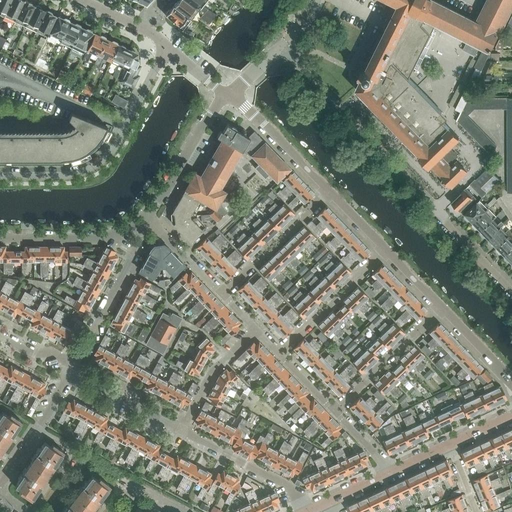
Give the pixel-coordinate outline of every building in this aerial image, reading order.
[(0,0),(0,14),(4,16),(11,0),(0,0)] [(11,0),(4,16),(14,21),(24,1),(21,0),(11,0)] [(14,21),(25,26),(35,6),(31,4),(32,3),(25,0),(24,0),(24,1),(14,21)] [(177,2),(173,7),(191,19),(198,11),(183,0),(179,0),(178,1),(177,2)] [(206,0),(186,0),(199,9),(204,13),(212,20),(216,15),(202,6),(206,0)] [(480,46),(491,52),(511,10),(511,0),(487,0),(476,23),(431,0),(387,0),(399,6),(366,71),(364,70),(363,71),(362,71),(357,69),(355,75),(359,77),(359,78),(360,78),(359,80),(361,81),(357,90),(421,155),(419,157),(429,167),(430,166),(443,179),(442,183),(445,187),(450,185),(451,187),(467,172),(457,162),(455,163),(452,160),(457,156),(449,148),(459,138),(419,97),(418,97),(404,82),(409,77),(409,78),(436,25),(468,41),(463,50),(475,56),(480,46)] [(25,26),(36,31),(45,11),(41,9),(40,7),(37,5),(35,6),(25,26)] [(191,19),(173,7),(170,10),(169,10),(166,13),(166,15),(165,16),(183,29),(183,30),(184,28),(191,19)] [(45,11),(36,31),(47,36),(56,16),(52,14),(51,12),(48,10),(45,11)] [(212,20),(204,13),(200,18),(209,24),(212,20)] [(49,37),(60,42),(69,22),(68,20),(65,18),(63,19),(58,17),(49,37)] [(60,42),(71,48),(81,28),(80,27),(79,25),(76,24),(74,25),(69,22),(60,42)] [(81,28),(71,48),(83,53),(92,33),(91,33),(90,31),(87,29),(85,30),(81,28)] [(183,29),(181,31),(192,37),(192,35),(191,35),(192,32),(184,28),(183,30),(183,29)] [(87,49),(99,55),(106,40),(94,34),(87,49)] [(103,57),(111,61),(118,45),(106,40),(99,55),(94,64),(99,66),(103,57)] [(110,62),(122,68),(130,51),(125,49),(125,47),(121,45),(119,46),(118,45),(111,61),(110,62)] [(130,51),(122,68),(126,69),(120,81),(133,87),(138,76),(136,75),(140,66),(137,65),(139,60),(135,58),(137,54),(136,54),(135,52),(132,50),(130,51)] [(85,84),(82,91),(90,95),(94,88),(85,84)] [(112,101),(123,107),(127,101),(116,95),(112,101)] [(475,99),(468,99),(457,121),(460,124),(468,116),(475,110),(475,99)] [(0,119),(0,164),(60,164),(69,163),(73,162),(77,161),(82,159),(88,156),(94,151),(98,148),(104,142),(111,127),(106,124),(105,126),(71,112),(68,119),(0,119)] [(471,120),(468,116),(460,124),(463,127),(471,120)] [(475,124),(471,120),(463,127),(467,131),(475,124)] [(276,182),(290,169),(266,144),(254,131),(248,137),(246,136),(244,135),(241,133),(236,130),(236,129),(231,125),(230,127),(226,124),(222,131),(220,130),(216,136),(222,139),(200,176),(195,173),(184,190),(185,190),(188,192),(188,193),(203,201),(215,209),(216,209),(225,192),(219,188),(241,151),(251,157),(252,156),(259,163),(254,167),(265,178),(269,174),(276,182)] [(478,127),(475,124),(467,131),(470,135),(478,127)] [(482,131),(478,127),(470,135),(474,139),(482,131)] [(486,135),(482,131),(474,139),(478,143),(486,135)] [(489,139),(486,135),(478,143),(481,146),(489,139)] [(493,143),(489,139),(481,146),(485,150),(493,143)] [(497,147),(493,143),(485,150),(489,154),(497,147)] [(500,181),(488,168),(476,180),(482,188),(487,192),(500,181)] [(276,193),(280,197),(299,178),(292,171),(282,181),(286,185),(281,191),(280,190),(276,193)] [(292,191),(296,196),(307,186),(299,178),(280,197),(284,201),(287,198),(286,197),(292,191)] [(475,179),(469,185),(470,185),(475,190),(477,192),(482,188),(476,180),(475,179)] [(477,192),(475,190),(470,185),(463,191),(451,203),(459,211),(460,210),(464,214),(478,200),(486,193),(482,188),(477,192)] [(307,186),(296,196),(287,204),(291,209),(295,206),(294,204),(299,199),(304,204),(314,194),(307,186)] [(188,192),(185,190),(184,190),(182,194),(171,213),(173,214),(172,214),(173,215),(174,222),(174,223),(173,224),(188,240),(191,243),(194,240),(193,240),(205,228),(205,229),(203,231),(197,225),(195,208),(199,200),(202,202),(203,201),(188,193),(188,192)] [(496,200),(502,210),(506,207),(499,197),(496,200)] [(470,220),(472,223),(484,211),(487,209),(478,200),(464,214),(465,215),(465,217),(468,220),(470,220)] [(275,203),(271,206),(283,218),(284,218),(287,221),(294,214),(284,203),(279,208),(275,203)] [(268,219),(279,230),(287,221),(284,218),(283,218),(271,206),(268,209),(273,214),(268,219)] [(306,225),(314,233),(334,214),(326,206),(316,216),(320,221),(316,225),(311,221),(306,225)] [(502,210),(509,219),(511,216),(506,207),(502,210)] [(478,229),(480,231),(492,219),(496,216),(488,208),(487,209),(484,211),(472,223),(473,223),(473,225),(476,229),(478,229)] [(215,209),(209,214),(213,219),(216,222),(223,216),(216,209),(215,209)] [(326,227),(331,231),(341,221),(334,214),(314,233),(317,236),(326,227)] [(259,218),(255,221),(267,234),(268,233),(271,236),(279,230),(268,219),(264,223),(259,218)] [(492,219),(480,231),(481,231),(481,233),(484,237),(486,237),(488,239),(500,227),(504,224),(501,221),(497,225),(492,219)] [(257,230),(253,234),(263,245),(271,236),(268,233),(267,234),(255,221),(252,225),(257,230)] [(325,244),(329,247),(348,229),(341,221),(331,231),(335,236),(330,242),(329,240),(325,244)] [(304,226),(296,233),(312,250),(315,247),(310,241),(314,236),(304,226)] [(500,227),(488,239),(489,240),(489,241),(492,245),(494,245),(496,247),(508,236),(500,227)] [(341,242),(345,247),(356,236),(348,229),(329,247),(333,252),(336,248),(335,247),(341,242)] [(243,233),(240,236),(251,249),(252,248),(256,252),(263,245),(253,234),(248,238),(243,233)] [(312,250),(296,233),(289,241),(299,251),(304,247),(310,253),(312,250)] [(196,248),(204,257),(208,254),(207,253),(223,238),(219,234),(211,242),(207,238),(196,248)] [(251,249),(240,236),(236,240),(241,245),(237,249),(247,260),(256,252),(252,248),(251,249)] [(340,259),(344,263),(363,244),(356,236),(345,247),(350,251),(344,257),(343,256),(340,259)] [(502,253),(504,255),(511,247),(511,239),(508,236),(496,247),(497,248),(496,250),(500,253),(502,253)] [(204,257),(211,264),(222,254),(218,249),(226,241),(223,238),(207,253),(208,254),(204,257)] [(281,248),(297,264),(300,262),(294,256),(299,251),(289,241),(281,248)] [(363,244),(344,263),(348,267),(351,264),(350,263),(355,257),(360,262),(371,252),(363,244)] [(163,245),(159,246),(162,267),(164,267),(173,275),(184,265),(167,247),(163,245)] [(4,273),(8,273),(8,251),(5,251),(5,247),(0,246),(0,261),(4,262),(4,273)] [(162,267),(159,246),(154,246),(151,250),(140,270),(154,278),(159,268),(162,267)] [(316,253),(320,257),(328,250),(323,246),(316,253)] [(34,262),(34,260),(34,247),(25,247),(25,251),(22,251),(22,262),(22,273),(27,273),(27,262),(34,262)] [(41,277),(45,277),(45,247),(34,247),(34,260),(41,260),(41,277)] [(45,247),(45,277),(48,277),(48,260),(55,260),(55,247),(45,247)] [(64,247),(55,247),(55,260),(55,262),(62,262),(62,274),(67,274),(67,251),(64,251),(64,247)] [(81,255),(81,247),(70,247),(70,255),(81,255)] [(106,247),(100,258),(113,265),(117,257),(113,255),(115,252),(106,247)] [(281,248),(274,255),(284,266),(289,261),(294,267),(297,264),(281,248)] [(226,258),(222,254),(211,264),(219,273),(223,269),(222,268),(238,253),(235,250),(226,258)] [(13,262),(22,262),(22,251),(8,251),(8,273),(13,273),(13,262)] [(233,265),(241,257),(238,253),(222,268),(223,269),(219,273),(226,280),(237,269),(233,265)] [(274,255),(266,263),(282,279),(285,276),(279,270),(284,266),(274,255)] [(85,261),(108,274),(113,265),(100,258),(97,263),(88,258),(86,258),(85,261)] [(108,274),(85,261),(82,266),(93,271),(90,276),(103,284),(108,274)] [(331,261),(328,265),(339,277),(340,276),(343,280),(351,273),(340,262),(336,266),(331,261)] [(282,279),(266,263),(258,270),(268,281),(273,276),(279,282),(282,279)] [(371,285),(373,288),(390,272),(383,264),(372,274),(377,279),(371,285)] [(329,273),(324,277),(335,288),(343,280),(340,276),(339,277),(328,265),(324,268),(329,273)] [(138,274),(162,287),(165,286),(164,280),(159,281),(154,278),(140,270),(138,274)] [(181,283),(187,289),(197,278),(191,272),(188,275),(186,273),(170,288),(173,292),(181,283)] [(387,290),(397,279),(390,272),(373,288),(377,291),(383,286),(387,290)] [(77,276),(74,280),(98,293),(103,284),(90,276),(87,282),(77,276)] [(335,288),(324,277),(320,281),(315,276),(315,277),(312,280),(324,292),(324,291),(328,295),(335,288)] [(237,291),(245,300),(249,296),(248,295),(264,280),(261,277),(252,285),(248,280),(237,291)] [(0,300),(12,279),(7,278),(0,291),(0,300)] [(135,279),(131,287),(144,294),(147,288),(158,293),(160,289),(141,278),(139,281),(135,279)] [(190,291),(195,295),(205,286),(197,278),(187,289),(176,299),(179,302),(190,291)] [(0,308),(6,312),(14,299),(8,296),(17,280),(12,279),(0,300),(0,308)] [(388,298),(380,306),(383,308),(405,287),(397,279),(387,290),(391,294),(388,298)] [(82,290),(79,295),(93,303),(98,293),(74,280),(72,284),(82,290)] [(245,300),(252,307),(263,296),(259,292),(267,284),(264,280),(248,295),(249,296),(245,300)] [(324,292),(312,280),(308,283),(313,288),(309,292),(319,303),(328,295),(324,291),(324,292)] [(190,310),(192,312),(212,294),(205,286),(195,295),(199,300),(190,310)] [(131,287),(126,296),(138,303),(141,297),(153,304),(155,300),(144,294),(131,287)] [(368,297),(358,287),(350,294),(366,311),(369,308),(363,302),(368,297)] [(368,287),(364,291),(371,298),(375,294),(371,290),(368,287)] [(397,300),(402,305),(412,295),(405,287),(383,308),(386,311),(397,300)] [(18,313),(27,318),(32,309),(28,307),(34,296),(32,296),(35,291),(32,289),(29,294),(18,313)] [(300,291),(296,295),(308,307),(309,306),(312,310),(319,303),(309,292),(304,296),(300,291)] [(18,313),(29,294),(25,292),(19,302),(14,299),(6,312),(14,316),(16,312),(18,313)] [(252,307),(260,315),(264,312),(263,311),(279,296),(276,292),(267,301),(263,296),(252,307)] [(205,306),(209,311),(219,301),(212,294),(192,312),(195,315),(205,306)] [(366,311),(350,294),(342,301),(345,304),(353,312),(357,307),(363,313),(366,311)] [(93,303),(79,295),(77,301),(66,295),(63,300),(83,311),(84,308),(89,310),(93,303)] [(308,307),(296,295),(293,298),(298,303),(293,307),(303,318),(312,310),(309,306),(308,307)] [(395,321),(398,324),(420,303),(412,295),(402,305),(406,310),(395,321)] [(126,296),(121,305),(146,319),(148,315),(135,308),(138,303),(126,296)] [(260,315),(267,322),(278,312),(274,308),(283,300),(279,296),(263,311),(264,312),(260,315)] [(32,326),(39,330),(47,317),(41,314),(47,303),(42,301),(36,311),(32,309),(27,318),(34,322),(32,326)] [(202,326),(205,329),(226,309),(219,301),(209,311),(214,315),(202,326)] [(420,303),(398,324),(400,327),(412,315),(416,320),(427,310),(420,303)] [(345,304),(335,314),(342,322),(347,327),(351,323),(346,318),(353,312),(345,304)] [(121,305),(116,314),(128,321),(131,315),(144,322),(146,319),(121,305)] [(267,322),(275,331),(279,327),(294,312),(291,308),(282,316),(278,312),(267,322)] [(49,335),(62,312),(58,309),(52,320),(47,317),(39,330),(49,335)] [(219,321),(224,326),(234,316),(226,309),(205,329),(208,332),(219,321)] [(333,311),(325,318),(341,335),(344,332),(338,326),(342,322),(335,314),(333,311)] [(59,340),(66,327),(60,324),(66,314),(62,312),(49,335),(59,340)] [(279,327),(275,331),(282,338),(293,328),(289,323),(298,315),(294,312),(279,327)] [(146,344),(162,353),(181,318),(172,313),(170,317),(163,313),(146,344)] [(128,321),(116,314),(110,325),(131,337),(136,326),(129,322),(129,321),(128,321)] [(234,316),(224,326),(223,326),(228,332),(220,340),(223,343),(239,328),(237,326),(240,323),(234,316)] [(341,335),(325,318),(317,326),(327,336),(332,332),(338,338),(341,335)] [(66,327),(59,340),(66,344),(68,340),(71,342),(82,323),(77,320),(71,330),(66,327)] [(384,322),(381,325),(393,338),(393,337),(397,340),(404,333),(394,323),(389,327),(384,322)] [(427,343),(430,346),(446,330),(439,322),(428,333),(433,337),(427,343)] [(382,334),(378,338),(385,346),(388,349),(397,340),(393,337),(393,338),(381,325),(377,329),(382,334)] [(142,329),(137,340),(140,342),(144,341),(148,332),(142,329)] [(438,343),(443,348),(454,338),(446,330),(430,346),(432,349),(438,343)] [(95,360),(102,364),(109,351),(104,348),(110,337),(105,335),(94,354),(97,356),(95,360)] [(206,337),(197,345),(208,356),(214,350),(211,347),(213,344),(206,337)] [(364,345),(367,348),(368,348),(375,355),(385,346),(378,338),(372,344),(369,340),(364,345)] [(442,358),(444,361),(461,345),(454,338),(443,348),(448,353),(442,358)] [(293,349),(301,358),(305,354),(304,354),(317,342),(313,339),(308,343),(304,339),(293,349)] [(256,361),(256,360),(266,350),(259,342),(255,345),(253,343),(237,358),(242,363),(250,355),(256,361)] [(309,366),(320,355),(315,350),(320,345),(317,342),(304,354),(305,354),(301,358),(309,366)] [(102,364),(112,369),(124,345),(121,343),(115,354),(109,351),(102,364)] [(112,369),(121,374),(129,361),(123,358),(130,346),(125,344),(124,345),(112,369)] [(193,360),(202,366),(208,356),(197,345),(196,345),(195,348),(198,350),(193,360)] [(414,345),(406,353),(422,369),(425,366),(419,360),(424,356),(414,345)] [(453,358),(458,363),(468,353),(461,345),(444,361),(447,364),(453,358)] [(358,347),(355,350),(367,363),(367,362),(371,366),(378,358),(375,355),(368,348),(367,348),(363,352),(358,347)] [(248,374),(251,377),(272,356),(266,350),(256,360),(259,363),(248,374)] [(367,363),(355,350),(352,354),(356,359),(352,363),(362,374),(371,366),(367,362),(367,363)] [(399,360),(401,363),(409,370),(414,366),(419,372),(422,369),(406,353),(399,360)] [(456,373),(459,376),(476,360),(468,353),(458,363),(462,368),(456,373)] [(132,375),(134,376),(144,356),(140,354),(134,364),(129,361),(121,374),(129,379),(132,375)] [(309,366),(317,374),(320,370),(320,369),(332,358),(328,354),(323,359),(320,355),(309,366)] [(134,376),(146,382),(151,373),(143,369),(149,359),(144,356),(134,376)] [(265,369),(269,373),(279,364),(272,356),(251,377),(253,380),(265,369)] [(202,366),(193,360),(189,358),(186,365),(178,360),(175,365),(192,374),(194,371),(198,374),(202,366)] [(317,374),(324,381),(335,371),(330,366),(335,361),(332,358),(320,369),(320,370),(317,374)] [(476,360),(459,376),(462,379),(468,373),(472,378),(483,368),(476,360)] [(147,388),(154,392),(162,379),(156,376),(162,365),(157,363),(151,373),(146,382),(149,384),(147,388)] [(401,363),(391,372),(399,380),(403,385),(406,382),(402,377),(409,370),(401,363)] [(287,371),(279,364),(269,373),(274,378),(262,389),(265,392),(287,371)] [(12,383),(12,382),(19,370),(11,365),(9,370),(6,368),(0,378),(0,388),(5,380),(12,383)] [(226,369),(219,375),(230,386),(235,381),(244,390),(247,387),(231,370),(229,373),(226,369)] [(389,369),(381,377),(399,395),(402,393),(394,385),(399,380),(391,372),(389,369)] [(10,399),(13,401),(28,375),(19,370),(12,382),(18,385),(10,399)] [(324,381),(332,389),(335,386),(335,385),(347,374),(344,370),(339,375),(335,371),(324,381)] [(492,377),(485,370),(480,374),(483,378),(486,381),(487,382),(492,377)] [(154,392),(164,397),(177,374),(173,371),(167,382),(162,379),(154,392)] [(284,388),(294,379),(287,371),(265,392),(268,395),(279,384),(284,388)] [(164,397),(174,402),(181,389),(175,386),(181,376),(177,374),(164,397)] [(335,386),(332,389),(339,397),(350,386),(345,382),(350,377),(347,374),(335,385),(335,386)] [(28,375),(13,401),(17,403),(25,389),(30,392),(37,379),(28,375)] [(219,375),(212,388),(226,395),(231,386),(230,386),(219,375)] [(399,395),(381,377),(373,384),(384,395),(388,390),(396,398),(399,395)] [(37,379),(30,392),(29,393),(36,396),(30,406),(35,409),(46,390),(43,388),(45,384),(37,379)] [(280,407),(290,397),(301,386),(294,379),(284,388),(288,393),(277,404),(280,407)] [(181,389),(174,402),(181,407),(184,403),(187,404),(197,385),(192,382),(187,392),(181,389)] [(491,382),(487,384),(494,400),(495,399),(497,404),(506,399),(500,386),(494,388),(491,382)] [(485,393),(480,395),(486,409),(497,404),(495,399),(494,400),(487,384),(483,386),(485,393)] [(301,386),(290,397),(295,402),(287,410),(290,414),(306,398),(304,396),(307,392),(301,386)] [(412,395),(416,398),(419,395),(415,391),(416,391),(412,387),(408,391),(412,395)] [(226,395),(212,388),(208,396),(212,398),(210,401),(230,412),(232,408),(222,402),(226,395)] [(472,391),(467,394),(474,409),(475,409),(477,413),(486,409),(480,395),(475,398),(472,391)] [(466,402),(460,404),(465,414),(467,418),(477,413),(475,409),(474,409),(467,394),(463,396),(466,402)] [(349,408),(358,416),(361,413),(361,412),(373,400),(369,397),(364,402),(360,397),(349,408)] [(74,417),(75,416),(81,404),(73,399),(71,403),(68,402),(58,421),(62,424),(67,413),(74,417)] [(309,416),(310,415),(320,406),(314,399),(310,402),(308,400),(292,415),(295,419),(304,411),(309,416)] [(376,404),(373,400),(361,412),(361,413),(358,416),(365,423),(375,413),(371,408),(376,404)] [(204,428),(211,415),(206,412),(210,404),(205,401),(196,419),(199,420),(196,424),(204,428)] [(390,405),(387,402),(375,413),(365,423),(372,431),(383,420),(378,416),(390,405)] [(465,414),(460,404),(457,406),(455,402),(446,406),(452,420),(465,414)] [(74,431),(77,433),(91,409),(81,404),(75,416),(80,419),(74,431)] [(327,413),(320,406),(310,415),(314,420),(303,431),(306,434),(327,413)] [(452,420),(446,406),(440,409),(442,413),(435,416),(439,426),(452,420)] [(99,413),(91,409),(77,433),(81,435),(87,423),(93,426),(99,413)] [(204,428),(214,434),(225,412),(220,409),(219,413),(219,414),(217,418),(211,415),(204,428)] [(2,412),(0,415),(0,442),(6,446),(22,422),(10,414),(9,416),(2,412)] [(214,434),(223,439),(230,426),(225,423),(227,418),(228,418),(230,415),(225,412),(214,434)] [(426,432),(439,426),(435,416),(427,420),(424,412),(418,415),(422,422),(426,432)] [(99,413),(93,426),(92,427),(99,430),(94,441),(98,443),(103,433),(108,423),(105,422),(107,418),(99,413)] [(306,434),(308,437),(320,425),(324,430),(334,420),(327,413),(306,434)] [(411,414),(406,416),(416,436),(417,436),(419,440),(428,436),(426,432),(422,422),(416,425),(411,414)] [(408,445),(419,440),(417,436),(416,436),(406,416),(402,418),(408,429),(402,432),(408,445)] [(233,439),(236,440),(243,426),(244,426),(247,421),(242,418),(236,429),(230,426),(223,439),(231,443),(233,439)] [(324,430),(323,431),(329,436),(320,445),(324,448),(340,433),(337,430),(341,427),(334,420),(324,430)] [(108,423),(103,433),(111,437),(106,447),(110,449),(120,430),(108,423)] [(399,450),(408,445),(402,432),(397,434),(391,423),(387,425),(396,446),(397,445),(399,450)] [(396,446),(387,425),(383,427),(388,438),(382,441),(388,455),(399,450),(397,445),(396,446)] [(233,451),(241,455),(248,442),(243,439),(248,429),(244,426),(243,426),(236,440),(233,445),(236,447),(233,451)] [(126,445),(127,444),(133,432),(125,427),(123,431),(120,430),(110,449),(114,452),(119,441),(126,445)] [(511,431),(511,430),(502,435),(508,448),(511,446),(511,431)] [(128,463),(142,436),(133,432),(127,444),(132,447),(124,461),(128,463)] [(264,438),(261,445),(259,448),(257,452),(260,453),(257,457),(265,462),(272,448),(267,445),(272,435),(267,432),(264,438)] [(260,435),(256,442),(261,445),(264,438),(260,435)] [(502,435),(492,440),(498,453),(504,450),(508,459),(511,457),(511,456),(508,448),(502,435)] [(144,455),(145,454),(151,441),(142,436),(128,463),(131,465),(139,452),(144,455)] [(492,440),(481,444),(488,458),(492,467),(496,465),(492,456),(498,453),(492,440)] [(150,471),(156,459),(160,451),(157,450),(159,446),(151,441),(145,454),(151,457),(145,469),(150,471)] [(265,462),(275,467),(287,443),(283,441),(278,451),(272,448),(265,462)] [(44,442),(30,464),(48,476),(64,452),(52,444),(51,447),(44,442)] [(254,457),(257,452),(259,448),(248,442),(241,455),(249,460),(251,456),(254,457)] [(275,467),(284,472),(291,459),(286,456),(291,446),(287,443),(275,467)] [(481,444),(472,449),(482,471),(486,469),(482,461),(488,458),(481,444)] [(341,447),(337,449),(348,474),(358,469),(352,455),(346,458),(341,447)] [(338,462),(332,465),(339,478),(348,474),(337,449),(333,451),(338,462)] [(482,471),(472,449),(461,454),(468,467),(474,464),(478,473),(482,471)] [(363,450),(352,455),(358,469),(366,465),(364,461),(367,460),(363,450)] [(157,475),(161,477),(172,458),(160,451),(156,459),(163,464),(157,475)] [(291,459),(284,472),(292,476),(294,472),(297,474),(307,454),(302,452),(297,462),(291,459)] [(177,472),(177,471),(184,459),(177,455),(175,459),(172,458),(161,477),(166,480),(171,469),(177,472)] [(322,456),(318,458),(329,483),(339,478),(332,465),(327,467),(322,456)] [(318,471),(313,474),(319,487),(329,483),(318,458),(313,460),(318,471)] [(176,489),(180,491),(194,464),(184,459),(177,471),(184,475),(176,489)] [(443,479),(447,488),(451,486),(447,477),(453,474),(447,460),(437,465),(443,479)] [(48,476),(30,464),(15,486),(22,490),(20,492),(32,500),(48,476)] [(191,479),(196,481),(203,469),(194,464),(180,491),(183,493),(191,479)] [(427,470),(433,483),(437,492),(441,491),(437,482),(443,479),(437,465),(427,470)] [(203,469),(196,481),(196,483),(203,486),(197,497),(201,499),(212,479),(209,478),(211,474),(203,469)] [(417,475),(427,497),(431,495),(427,486),(433,483),(427,470),(417,475)] [(217,485),(224,488),(231,475),(223,471),(221,475),(218,473),(207,493),(212,495),(217,485)] [(319,487),(313,474),(302,479),(307,488),(310,487),(312,491),(319,487)] [(91,475),(75,496),(93,509),(110,487),(99,478),(98,480),(91,475)] [(231,475),(224,488),(230,492),(225,502),(229,504),(239,485),(236,483),(239,479),(231,475)] [(407,479),(414,493),(419,490),(423,499),(427,497),(417,475),(407,479)] [(473,481),(478,491),(500,482),(499,478),(490,481),(487,475),(473,481)] [(397,484),(408,506),(411,505),(407,496),(414,493),(407,479),(397,484)] [(478,491),(482,501),(496,495),(493,489),(502,485),(500,482),(478,491)] [(404,508),(408,506),(397,484),(387,489),(394,502),(399,499),(404,508)] [(253,489),(248,491),(258,511),(266,511),(270,511),(263,497),(258,499),(253,489)] [(390,511),(387,505),(394,502),(387,489),(377,493),(386,511),(390,511)] [(249,503),(244,506),(246,511),(258,511),(248,491),(244,493),(249,503)] [(496,495),(482,501),(486,511),(500,506),(497,499),(506,496),(505,491),(496,495)] [(274,492),(263,497),(270,511),(278,507),(276,502),(279,501),(274,492)] [(367,498),(374,511),(380,509),(381,511),(386,511),(377,493),(367,498)] [(441,511),(451,511),(452,511),(466,506),(462,495),(448,501),(451,507),(442,511),(441,511)] [(75,496),(62,511),(90,511),(93,509),(75,496)] [(357,502),(361,511),(373,511),(374,511),(367,498),(357,502)] [(361,511),(357,502),(347,507),(349,511),(361,511)]
